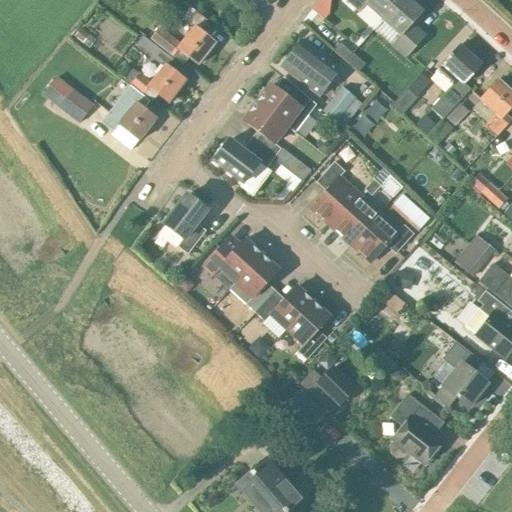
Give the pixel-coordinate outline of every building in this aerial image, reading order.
[(379,19),(382,21),(400,0),(346,0),(345,2),(359,14),(365,7),(379,19)] [(409,0),(400,0),(382,21),(400,38),(392,47),(405,59),(426,36),(412,24),(423,12),(409,0)] [(215,43),(199,31),(206,21),(191,9),(183,19),(193,26),(181,42),(160,26),(150,40),(183,65),(188,59),(198,66),(215,43)] [(87,40),(79,33),(75,39),(83,45),(87,40)] [(152,101),(157,95),(168,104),(186,81),(168,68),(174,60),(143,36),(137,44),(152,56),(150,58),(162,67),(151,83),(133,69),(124,80),(152,101)] [(318,97),(329,84),(339,70),(301,41),(280,68),(318,97)] [(339,42),(333,49),(345,60),(352,53),(339,42)] [(442,120),(470,90),(464,84),(481,65),(460,46),(435,73),(450,87),(430,109),(442,120)] [(352,53),(345,60),(358,70),(364,63),(352,53)] [(42,95),(78,123),(93,104),(57,76),(42,95)] [(479,134),(489,143),(496,136),(511,119),(505,114),(511,107),(511,93),(498,80),(479,100),(495,114),(484,126),(486,127),(479,134)] [(139,142),(156,119),(144,110),(150,102),(129,86),(101,122),(114,133),(119,126),(139,142)] [(287,127),(286,127),(293,133),(315,105),(295,89),(287,99),(270,86),(256,104),(287,127)] [(335,122),(354,98),(342,88),(323,111),(335,122)] [(418,99),(407,88),(391,104),(402,115),(418,99)] [(273,144),(286,127),(287,127),(256,104),(243,122),(260,135),(253,145),(273,160),(280,150),(273,144)] [(435,126),(424,116),(415,126),(425,136),(435,126)] [(427,139),(436,147),(452,129),(443,121),(427,139)] [(273,160),(253,145),(245,154),(228,141),(213,161),(243,184),(258,164),(265,170),(273,160)] [(317,150),(325,156),(332,147),(327,143),(321,144),(317,150)] [(454,152),(448,146),(442,152),(448,157),(454,152)] [(331,227),(359,196),(339,178),(344,172),(334,163),(316,183),(326,192),(310,209),(331,227)] [(371,197),(380,186),(373,180),(364,190),(371,197)] [(488,201),(489,202),(499,191),(489,181),(479,192),(488,201)] [(499,191),(489,202),(498,210),(508,198),(499,191)] [(419,231),(431,217),(403,193),(392,206),(419,231)] [(187,255),(203,235),(193,228),(206,210),(186,195),(163,226),(183,240),(177,247),(187,255)] [(350,245),(378,214),(359,196),(331,227),(350,245)] [(378,214),(350,245),(370,263),(386,246),(395,255),(413,235),(404,226),(398,232),(378,214)] [(474,234),(453,262),(472,277),(493,249),(474,234)] [(235,284),(261,256),(244,240),(229,257),(220,248),(203,267),(213,275),(219,269),(235,284)] [(255,314),(272,295),(262,287),(277,271),(261,256),(235,284),(229,290),(255,314)] [(478,282),(511,308),(511,278),(492,263),(478,282)] [(407,289),(410,275),(398,272),(395,286),(407,289)] [(189,282),(184,278),(177,287),(186,294),(189,290),(189,282)] [(286,331),(312,303),(295,287),(281,304),(272,295),(255,314),(264,322),(270,316),(286,331)] [(511,312),(485,291),(477,302),(482,306),(465,327),(505,359),(507,357),(511,357),(511,356),(511,312)] [(388,309),(399,318),(408,307),(397,298),(388,309)] [(312,303),(286,331),(303,346),(297,352),(306,361),(323,342),(314,334),(329,318),(312,303)] [(258,359),(269,348),(261,341),(255,341),(248,349),(258,359)] [(441,360),(454,371),(433,398),(447,409),(456,398),(468,408),(486,385),(473,374),(482,363),(467,352),(469,350),(457,341),(441,360)] [(383,378),(395,365),(372,344),(360,357),(383,378)] [(354,390),(331,369),(322,379),(312,371),(299,385),(330,414),(338,405),(339,406),(354,390)] [(401,382),(406,377),(398,369),(390,378),(395,382),(401,382)] [(299,391),(288,402),(311,424),(321,412),(299,391)] [(425,464),(441,443),(421,427),(432,414),(408,395),(390,417),(403,427),(393,439),(394,440),(389,446),(390,454),(396,459),(404,458),(409,452),(425,464)] [(257,511),(287,511),(301,500),(266,459),(235,486),(257,511)]
